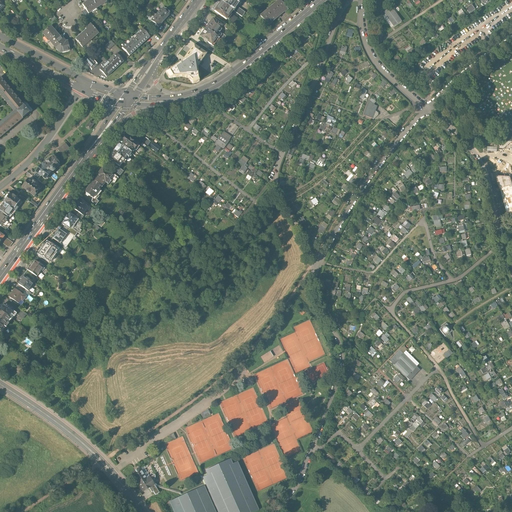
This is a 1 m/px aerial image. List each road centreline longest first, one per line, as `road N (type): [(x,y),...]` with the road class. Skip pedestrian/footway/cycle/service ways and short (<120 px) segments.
road 1 (residential): [(426,108),(365,182),(315,262),(340,361),(314,449),(273,511)]
road 2 (residential): [(426,108),(478,159),(511,271)]
road 3 (primary): [(5,387),(102,461),(141,511)]
road 4 (primary): [(96,143),(0,277)]
road 5 (secondary): [(195,94),(321,0)]
road 6 (residential): [(426,108),(369,51),(363,0)]
road 7 (residential): [(81,88),(37,154),(0,187)]
